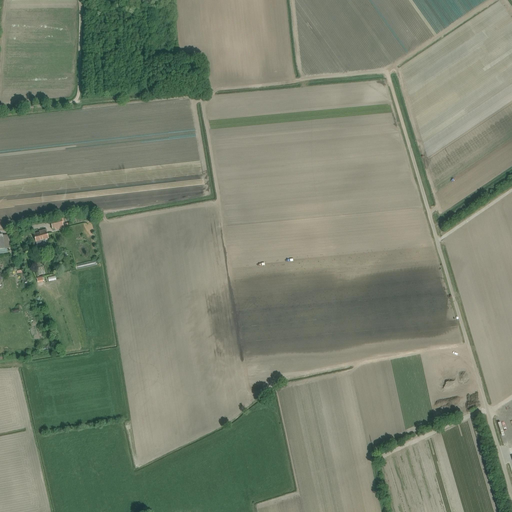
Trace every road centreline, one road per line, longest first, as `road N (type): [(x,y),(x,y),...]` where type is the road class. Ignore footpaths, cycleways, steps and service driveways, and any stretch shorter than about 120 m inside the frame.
road 1 (track): [(511,495),(388,72),(300,79)]
road 2 (unclassified): [(0,110),(77,98),(79,0)]
